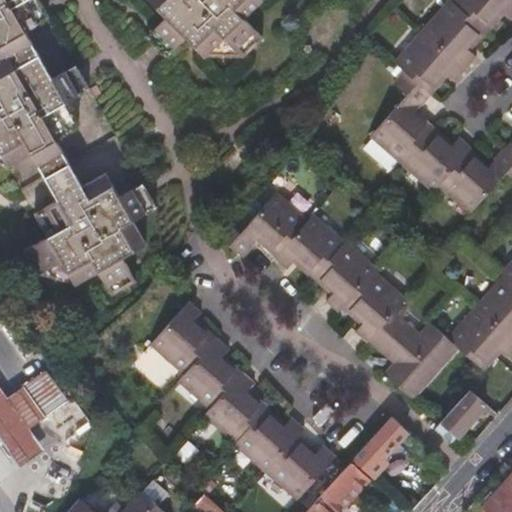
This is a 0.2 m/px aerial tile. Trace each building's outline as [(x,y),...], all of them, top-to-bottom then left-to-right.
[(45,177),(70,163),(56,139),(69,132),(56,108),(66,102),(79,95),(74,86),(55,97),(46,81),(52,78),(24,31),(19,34),(10,18),(29,7),(24,0),(0,0),(0,152),(8,167),(31,154),(45,177)] [(24,0),(29,7),(38,23),(48,16),(38,0),(24,0)] [(149,0),(165,16),(155,26),(165,36),(179,21),(189,32),(185,35),(205,56),(224,36),(244,55),(264,35),(244,16),(259,0),(149,0)] [(407,96),(401,103),(414,114),(431,94),(430,93),(447,74),(456,81),(477,56),(468,49),(485,30),(486,31),(503,12),(511,19),(511,0),(456,0),(454,3),(453,2),(397,65),(406,73),(395,85),(407,96)] [(19,34),(24,31),(38,23),(29,7),(10,18),(19,34)] [(165,36),(175,46),(185,35),(189,32),(179,21),(165,36)] [(165,36),(155,26),(146,35),(166,55),(175,46),(165,36)] [(224,36),(205,56),(244,55),(224,36)] [(74,86),(79,95),(89,88),(75,64),(65,70),(74,86)] [(74,86),(65,70),(52,78),(46,81),(55,97),(74,86)] [(89,91),(94,101),(102,97),(97,87),(89,91)] [(56,108),(69,132),(80,125),(66,102),(56,108)] [(414,114),(401,103),(373,135),(437,191),(442,185),(474,213),(502,180),(489,169),(470,152),(472,149),(461,138),(453,147),(414,114)] [(489,169),(502,180),(508,173),(511,176),(511,147),(508,152),(506,150),(489,169)] [(0,152),(0,164),(8,167),(0,152)] [(58,201),(83,187),(75,173),(70,163),(45,177),(51,188),(58,201)] [(100,273),(107,285),(131,271),(124,258),(147,245),(133,222),(147,214),(143,205),(123,216),(114,200),(120,197),(107,174),(83,187),(58,201),(46,208),(59,231),(48,238),(25,251),(40,276),(63,262),(76,286),(100,273)] [(143,205),(147,214),(158,207),(144,183),(133,189),(143,205)] [(143,205),(133,189),(120,197),(114,200),(123,216),(143,205)] [(409,399),(457,346),(451,340),(432,323),(425,331),(398,307),(404,301),(372,272),(375,269),(344,242),(342,243),(311,215),(306,220),(275,193),(241,230),(228,218),(216,231),(241,253),(259,235),(277,252),(275,255),(287,266),(295,257),(314,274),(316,273),(334,290),(326,299),(338,310),(344,303),(363,321),(356,330),(368,341),(370,339),(396,364),(385,377),(409,399)] [(59,231),(46,208),(35,214),(48,238),(59,231)] [(40,276),(76,286),(63,262),(40,276)] [(506,278),(451,340),(457,346),(482,368),(498,349),(507,357),(511,352),(511,265),(503,275),(506,278)] [(131,271),(107,285),(113,296),(137,282),(131,271)] [(198,311),(185,299),(150,339),(184,370),(178,377),(209,405),(204,412),(235,440),(234,442),(297,498),(332,457),(320,446),(312,455),(294,438),(302,430),(289,419),(282,427),(262,411),(263,409),(244,392),(252,383),(240,372),(237,374),(218,357),(227,348),(214,336),(212,338),(190,320),(198,311)] [(45,366),(21,382),(42,414),(66,397),(45,366)] [(42,414),(21,382),(6,393),(0,384),(0,439),(17,464),(43,446),(28,424),(42,414)] [(458,436),(486,404),(470,389),(434,430),(448,444),(450,445),(458,436)] [(382,459),(407,432),(390,416),(352,459),(373,478),(386,463),(382,459)] [(330,511),(363,476),(348,463),(344,467),(315,500),(328,511),(330,511)] [(511,511),(511,472),(481,507),(485,511),(486,511),(511,511)] [(120,511),(163,511),(157,506),(168,494),(153,480),(142,492),(141,490),(120,511)] [(203,511),(223,511),(203,494),(194,504),(203,511)] [(93,511),(78,498),(65,511),(93,511)] [(328,511),(315,500),(304,511),(328,511)]
